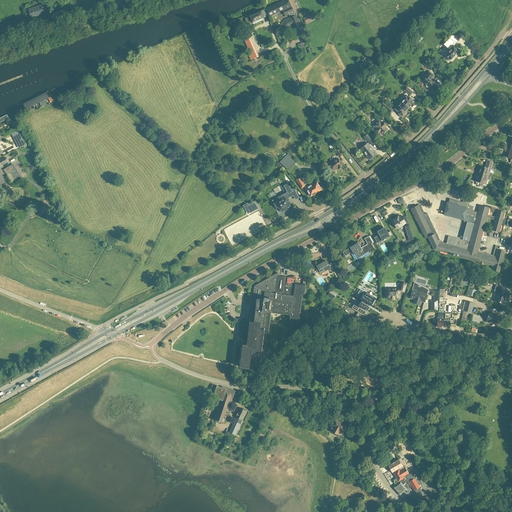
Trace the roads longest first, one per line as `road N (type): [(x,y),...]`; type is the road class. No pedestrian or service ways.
road 1 (residential): [(376,395),(233,385),(161,359),(151,344),(235,283),(447,165),(511,114)]
road 2 (residential): [(506,35),(365,176)]
road 3 (residential): [(376,395),(416,367),(493,351),(506,336)]
road 4 (unclassified): [(365,176),(286,59)]
road 5 (unclassified): [(0,47),(126,8)]
road 6 (residential): [(506,336),(435,332),(380,318)]
road 7 (unclassified): [(408,511),(371,458),(376,395)]
